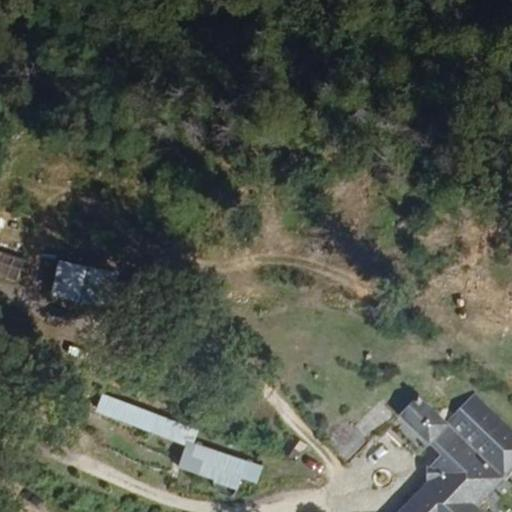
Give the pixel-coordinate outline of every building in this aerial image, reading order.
[(65,256),(55,293),(111,308),(121,271),(65,256)] [(511,467),(511,437),(465,400),(440,432),(444,435),(459,445),(442,466),(435,477),(440,483),(415,511),(478,511),(477,511),(511,467)] [(444,435),(440,432),(415,413),(400,433),(429,456),(444,435)] [(356,478),(375,453),(349,431),(330,455),(356,478)] [(301,457),(308,441),(289,433),(282,449),(301,457)] [(442,466),(459,445),(444,435),(429,456),(442,466)] [(248,487),(256,460),(196,444),(189,473),(248,487)]
